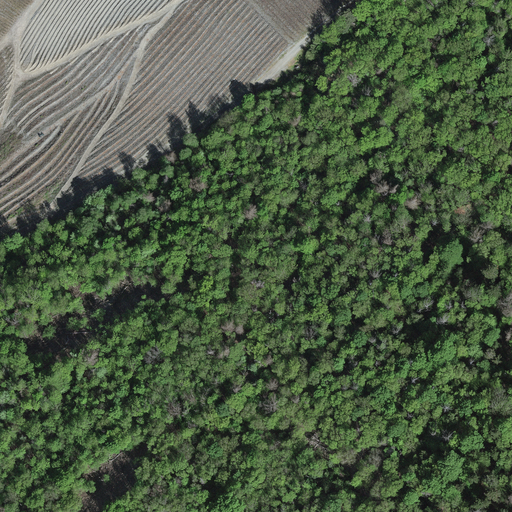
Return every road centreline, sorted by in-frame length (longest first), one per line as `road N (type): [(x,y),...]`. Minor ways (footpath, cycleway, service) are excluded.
road 1 (track): [(350,0),(190,131),(0,240)]
road 2 (track): [(185,0),(14,80)]
